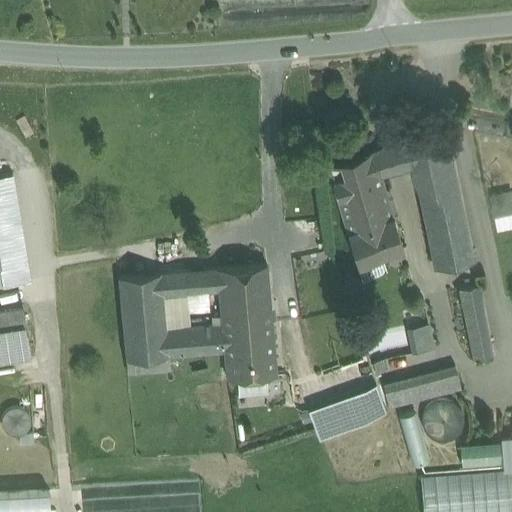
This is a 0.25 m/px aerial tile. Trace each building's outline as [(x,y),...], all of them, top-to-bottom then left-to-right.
[(446,131),(404,140),(409,163),(451,154),(446,131)] [(404,140),(374,147),(381,173),(410,167),(409,163),(404,140)] [(374,147),(327,160),(347,227),(393,214),(381,173),(374,147)] [(451,154),(409,163),(410,167),(432,266),(473,257),(451,154)] [(7,171),(0,171),(0,263),(21,260),(7,171)] [(510,191),(491,195),(495,214),(511,210),(511,197),(510,191)] [(393,214),(347,227),(357,261),(362,277),(382,270),(385,265),(382,254),(403,247),(393,214)] [(266,259),(217,263),(219,284),(221,307),(270,302),(266,259)] [(21,260),(0,263),(0,265),(3,281),(26,277),(23,260),(21,260)] [(217,263),(187,266),(189,287),(219,284),(217,263)] [(187,266),(160,268),(162,289),(189,287),(187,266)] [(160,268),(118,272),(126,355),(168,352),(165,324),(162,289),(160,268)] [(478,283),(457,288),(469,345),(490,340),(478,283)] [(270,302),(221,307),(222,319),(165,324),(168,352),(224,347),(227,373),(276,369),(270,302)] [(22,303),(0,306),(0,358),(30,354),(22,303)] [(408,324),(412,349),(434,346),(430,321),(408,324)] [(490,340),(469,345),(472,358),(493,354),(490,340)] [(168,352),(126,355),(127,369),(169,366),(168,352)] [(451,364),(382,382),(387,404),(457,386),(451,364)] [(372,379),(306,403),(317,433),(357,419),(354,412),(381,402),(372,379)] [(31,408),(31,405),(31,401),(29,399),(26,397),(23,396),(19,397),(16,399),(15,402),(14,405),(15,408),(17,411),(19,413),(23,413),(26,413),(29,411),(31,408)] [(462,424),(463,416),(461,408),(457,402),(450,398),(442,396),(435,398),(428,402),(424,409),(422,417),(424,425),(428,431),(435,435),(443,437),(451,435),(457,431),(462,424)] [(412,461),(430,455),(415,407),(397,412),(412,461)] [(511,434),(503,435),(505,467),(511,466),(511,434)] [(502,440),(460,443),(461,464),(504,461),(502,440)] [(511,511),(511,466),(505,467),(420,474),(422,511),(511,511)] [(57,511),(57,485),(0,487),(0,511),(57,511)]
